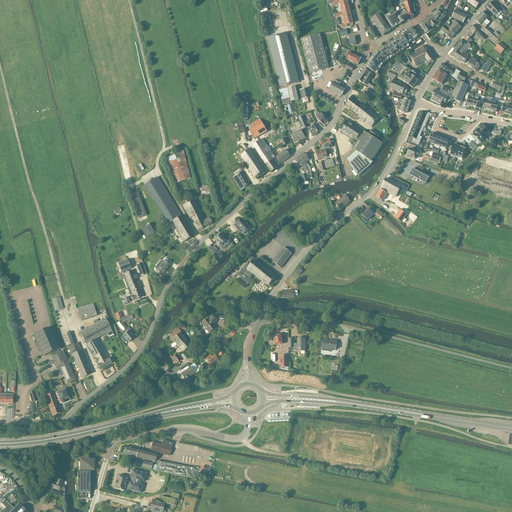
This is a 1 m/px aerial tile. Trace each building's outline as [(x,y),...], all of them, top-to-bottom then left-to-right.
[(458,7),(456,10),(461,13),(463,9),(467,0),(460,0),(457,6),(458,7)] [(468,0),(467,2),(476,8),(480,2),(478,0),(468,0)] [(404,4),(405,8),(410,19),(414,17),(410,2),(404,4)] [(492,2),(487,8),(494,16),(495,15),(497,18),(500,15),(502,14),(504,16),(507,13),(501,7),(500,9),(498,8),(492,2)] [(339,16),(342,15),(342,14),(350,12),(348,6),(341,8),(342,12),(339,13),(339,16)] [(397,13),(396,14),(398,17),(399,19),(402,17),(404,22),(410,19),(405,8),(397,12),(397,13)] [(437,10),(431,15),(433,17),(432,18),(434,20),(433,21),(437,24),(438,23),(436,20),(438,18),(439,19),(442,16),(444,15),(440,11),(439,12),(437,10)] [(466,16),(461,13),(456,10),(452,18),(463,23),(466,16)] [(481,13),(478,17),(488,25),(490,23),(486,20),(487,18),(481,13)] [(392,29),(389,25),(388,26),(380,14),(371,19),(382,36),(392,29)] [(398,19),(399,19),(398,17),(396,14),(391,17),(386,19),(386,20),(389,25),(392,29),(400,24),(398,19)] [(436,24),(437,24),(433,21),(434,20),(432,18),(433,17),(431,15),(420,24),(426,32),(430,30),(433,28),(433,27),(436,24)] [(351,17),(344,19),(342,20),(343,25),(341,25),(342,28),(347,27),(347,25),(353,23),(351,17)] [(474,20),(475,21),(481,26),(484,29),(488,25),(478,17),(474,20)] [(455,22),(450,27),(456,33),(461,27),(455,22)] [(456,33),(450,27),(447,23),(440,30),(451,39),(456,33)] [(368,29),(375,40),(379,38),(372,26),(368,29)] [(477,36),(480,33),(477,30),(472,26),(462,37),(467,42),(467,41),(470,44),(473,41),(470,38),(471,37),(471,36),(474,33),(477,36)] [(413,40),(417,37),(419,36),(413,27),(408,30),(411,35),(410,35),(413,40)] [(402,34),(403,36),(408,44),(413,40),(410,35),(411,35),(408,30),(402,34)] [(287,34),(267,39),(280,87),(299,82),(287,34)] [(320,34),(301,39),(309,74),(329,69),(320,34)] [(408,44),(403,36),(397,40),(397,39),(397,40),(402,47),(402,48),(404,47),(403,46),(408,44)] [(343,40),(345,49),(354,46),(351,37),(343,40)] [(391,43),(397,51),(398,51),(397,50),(402,47),(397,40),(397,39),(391,43)] [(472,47),(471,46),(467,43),(463,39),(462,40),(454,50),(459,54),(458,55),(466,61),(464,64),(467,66),(473,56),(470,54),(465,51),(468,48),(469,48),(470,49),(472,47)] [(499,42),(495,47),(502,53),(506,48),(499,42)] [(391,56),(392,55),(392,54),(396,51),(396,52),(397,51),(391,43),(386,47),(390,54),(391,56)] [(386,47),(385,46),(379,50),(385,58),(386,57),(390,54),(386,47)] [(416,67),(427,60),(428,63),(434,60),(425,46),(415,52),(415,53),(410,56),(416,67)] [(382,61),(381,60),(384,57),(385,58),(379,50),(374,55),(380,61),(381,62),(382,61)] [(460,62),(464,64),(466,61),(458,55),(459,54),(454,50),(450,56),(459,62),(460,62)] [(350,53),(346,59),(357,65),(361,59),(350,53)] [(380,61),(374,55),(373,55),(369,61),(377,66),(378,67),(379,65),(377,65),(380,61)] [(472,69),(477,63),(479,59),(473,56),(467,66),(470,68),(472,69)] [(377,66),(369,61),(366,67),(374,73),(375,71),(374,71),(377,66)] [(390,69),(389,70),(389,71),(397,74),(396,77),(402,81),(408,73),(410,74),(411,73),(412,71),(403,66),(398,61),(390,69)] [(481,65),(478,64),(477,63),(472,69),(477,72),(478,69),(485,73),(487,72),(492,63),(488,61),(486,65),(485,64),(482,63),(481,65)] [(439,69),(451,76),(452,74),(454,71),(442,64),(439,69)] [(357,80),(366,85),(372,89),(374,86),(368,82),(373,75),(364,69),(357,80)] [(412,71),(411,73),(416,78),(419,74),(414,69),(412,71)] [(447,76),(437,70),(432,80),(441,85),(444,79),(446,80),(447,78),(446,77),(447,76)] [(452,74),(451,76),(456,79),(457,79),(460,72),(456,70),(453,74),(452,74)] [(389,71),(387,77),(389,78),(390,83),(392,84),(393,81),(394,81),(395,80),(396,77),(397,74),(389,71)] [(460,72),(457,79),(464,83),(467,76),(460,72)] [(408,73),(402,81),(405,83),(411,75),(410,74),(408,73)] [(405,83),(412,88),(418,80),(411,75),(405,83)] [(392,84),(390,89),(402,94),(403,92),(406,94),(408,88),(405,87),(406,86),(394,81),(393,81),(392,84)] [(329,90),(341,96),(345,89),(333,82),(329,90)] [(455,97),(454,100),(461,103),(468,86),(458,82),(452,96),(455,97)] [(494,87),(494,88),(500,90),(502,85),(499,84),(496,83),(493,82),(491,86),(494,87)] [(312,86),(316,96),(321,95),(318,84),(312,86)] [(478,84),(477,89),(485,92),(486,87),(478,84)] [(299,100),(296,86),(287,88),(291,101),(299,100)] [(291,101),(287,88),(279,90),(282,105),(291,103),(291,101)] [(369,88),(366,92),(374,97),(377,93),(369,88)] [(299,90),(299,91),(301,99),(309,98),(307,89),(299,90)] [(433,96),(431,100),(440,105),(442,101),(445,102),(448,97),(449,97),(450,95),(440,89),(439,91),(435,89),(432,95),(433,96)] [(472,107),(475,97),(469,96),(469,94),(466,93),(465,100),(467,101),(466,106),(469,106),(469,107),(472,107)] [(344,107),(360,119),(368,108),(353,96),(344,107)] [(479,103),(482,104),(484,97),(481,96),(480,98),(475,97),(472,107),(476,108),(478,108),(479,103)] [(484,97),(482,104),(485,105),(484,110),(486,110),(486,111),(490,111),(492,101),(486,100),(487,98),(484,97)] [(404,99),(401,106),(409,109),(411,102),(404,99)] [(492,101),(490,111),(493,112),(496,112),(497,107),(500,108),(501,101),(498,100),(498,102),(492,101)] [(509,109),(510,105),(504,104),(504,102),(501,101),(500,108),(502,109),(501,114),(504,114),(504,115),(507,116),(509,109)] [(379,116),(368,108),(360,119),(371,127),(379,116)] [(420,112),(417,120),(426,124),(429,117),(430,117),(431,117),(432,114),(431,114),(426,113),(425,115),(420,112)] [(325,123),(328,120),(323,116),(319,114),(316,114),(317,119),(319,120),(323,125),(325,123)] [(417,120),(414,128),(422,132),(424,128),(425,128),(426,124),(417,120)] [(346,134),(352,125),(347,122),(341,131),(346,134)] [(262,123),(253,128),(249,130),(254,139),(267,132),(262,123)] [(308,129),(313,137),(316,135),(316,134),(315,134),(316,133),(320,130),(316,124),(311,127),(308,129)] [(346,134),(357,141),(363,133),(352,125),(346,134)] [(477,129),(477,130),(485,137),(490,133),(482,125),(478,130),(477,129)] [(414,128),(410,137),(413,139),(412,142),(419,145),(420,141),(422,138),(420,137),(422,132),(414,128)] [(301,130),(291,135),(295,143),(305,138),(301,130)] [(380,135),(372,130),(369,134),(377,140),(380,135)] [(473,135),(472,137),(476,141),(477,139),(480,142),(485,137),(477,130),(473,134),(472,134),(473,135)] [(363,133),(357,141),(352,149),(360,154),(350,163),(352,168),(358,175),(371,165),(372,162),(371,161),(382,144),(364,132),(363,133)] [(431,134),(428,142),(434,144),(437,136),(431,134)] [(437,136),(434,144),(440,147),(443,138),(437,136)] [(443,138),(440,147),(446,149),(449,140),(443,138)] [(281,164),(277,158),(276,159),(263,139),(253,145),(271,173),(280,166),(279,165),(281,164)] [(325,149),(325,150),(332,147),(329,140),(320,143),(323,150),(325,149)] [(451,151),(450,154),(456,156),(456,158),(460,147),(454,144),(453,147),(451,151)] [(460,147),(456,158),(458,159),(459,157),(463,158),(464,155),(466,156),(467,152),(465,151),(466,149),(460,147)] [(328,157),(325,150),(325,149),(323,150),(316,152),(318,160),(328,157)] [(419,154),(410,149),(407,155),(411,157),(410,158),(415,160),(417,155),(418,156),(419,154)] [(241,156),(249,168),(255,177),(264,171),(250,150),(241,156)] [(276,157),(277,158),(281,164),(290,157),(285,150),(276,157)] [(166,159),(176,184),(190,178),(183,151),(166,159)] [(308,165),(306,161),(309,159),(304,153),(300,157),(304,163),(306,165),(306,166),(308,169),(309,169),(310,179),(312,178),(311,168),(308,164),(308,165)] [(433,153),(431,158),(440,161),(442,156),(433,153)] [(306,171),(308,169),(306,166),(306,165),(304,163),(300,157),(295,160),(300,166),(302,164),(304,167),(303,167),(306,171)] [(333,159),(323,162),(319,162),(321,172),(325,171),(325,169),(334,167),(333,159)] [(483,165),(481,173),(489,175),(490,172),(487,171),(489,166),(483,165)] [(490,172),(489,175),(497,177),(499,169),(494,168),(493,172),(490,172)] [(429,178),(412,169),(409,175),(426,184),(425,183),(428,178),(429,178)] [(237,175),(232,178),(240,190),(241,190),(250,184),(242,172),(241,170),(236,173),(237,175)] [(502,175),(500,179),(509,181),(511,172),(511,171),(507,170),(505,176),(502,175)] [(171,222),(181,216),(158,177),(144,185),(168,224),(172,222),(171,222)] [(401,187),(386,178),(380,189),(386,192),(395,198),(401,187)] [(380,190),(376,197),(382,201),(386,194),(385,193),(386,192),(380,189),(380,190)] [(147,216),(137,193),(130,196),(139,219),(147,216)] [(340,210),(350,202),(346,195),(335,203),(340,210)] [(195,200),(183,206),(189,218),(191,217),(198,231),(212,224),(209,218),(204,220),(203,219),(204,218),(195,200)] [(367,221),(367,220),(374,214),(369,209),(362,215),(367,221)] [(394,217),(401,223),(407,215),(400,210),(394,217)] [(171,222),(172,222),(184,242),(193,236),(181,216),(171,222)] [(250,228),(242,218),(235,223),(236,224),(234,225),(240,233),(242,231),(244,233),(250,228)] [(152,223),(141,229),(146,238),(157,231),(152,223)] [(222,237),(220,234),(214,238),(217,242),(217,243),(219,246),(220,246),(223,250),(229,245),(230,243),(231,242),(226,237),(224,238),(223,237),(222,237)] [(213,254),(217,250),(212,245),(208,249),(213,254)] [(272,262),(281,268),(292,254),(284,248),(272,262)] [(120,273),(122,273),(127,271),(131,269),(127,260),(117,264),(120,273)] [(251,276),(253,274),(268,286),(276,276),(255,260),(252,264),(249,262),(242,270),(238,275),(248,283),(249,282),(249,281),(250,280),(250,279),(251,278),(251,277),(251,276)] [(157,265),(154,268),(156,270),(158,272),(158,273),(160,275),(161,275),(162,275),(165,271),(164,271),(165,269),(166,270),(170,266),(164,261),(162,263),(161,264),(159,262),(157,265)] [(136,265),(141,276),(148,274),(143,262),(136,265)] [(128,272),(127,271),(122,273),(123,274),(122,274),(127,288),(134,285),(133,284),(139,281),(134,270),(128,272)] [(134,285),(127,288),(132,301),(144,296),(139,281),(133,284),(134,285)] [(52,299),(55,311),(63,309),(60,297),(52,299)] [(93,304),(78,308),(82,321),(97,316),(93,304)] [(213,325),(217,320),(211,316),(208,319),(207,318),(201,324),(209,333),(215,328),(213,325)] [(86,344),(97,338),(112,331),(105,319),(79,332),(86,344)] [(122,333),(124,335),(123,336),(120,338),(124,342),(126,340),(128,342),(133,338),(129,332),(130,331),(128,328),(127,328),(121,321),(116,324),(123,332),(122,333)] [(75,380),(68,364),(62,350),(58,352),(57,349),(59,348),(50,328),(45,330),(45,329),(39,332),(34,335),(43,355),(49,353),(50,355),(50,356),(52,361),(48,362),(49,366),(53,364),(55,369),(56,369),(59,375),(63,374),(67,383),(75,380)] [(182,352),(190,346),(180,333),(181,332),(177,328),(173,331),(174,332),(170,336),(172,339),(182,352)] [(61,336),(66,347),(74,344),(70,332),(61,336)] [(281,335),(274,336),(275,345),(283,344),(282,339),(281,335)] [(320,343),(320,349),(322,349),(331,350),(336,351),(336,348),(338,349),(339,344),(337,344),(337,341),(333,341),(330,340),(328,340),(327,340),(328,338),(324,337),(323,343),(320,343)] [(111,364),(97,338),(86,344),(100,370),(111,364)] [(297,344),(294,344),(294,339),(288,339),(288,348),(294,348),(294,351),(297,351),(297,344)] [(91,374),(87,364),(78,342),(68,347),(81,378),(91,374)] [(164,371),(172,366),(165,354),(157,360),(164,371)] [(181,360),(177,354),(171,358),(175,364),(181,360)] [(213,354),(205,359),(210,365),(217,359),(213,354)] [(288,367),(288,356),(280,356),(280,368),(288,367)] [(181,374),(186,382),(191,379),(189,376),(194,373),(191,368),(189,369),(187,367),(184,370),(185,372),(181,374)] [(69,398),(65,389),(55,393),(59,403),(61,404),(63,403),(64,401),(63,401),(69,398)] [(45,396),(49,408),(52,416),(60,413),(53,393),(51,394),(50,391),(46,393),(47,395),(45,396)] [(157,453),(169,456),(173,443),(163,440),(162,444),(153,442),(150,452),(156,453),(157,453)] [(294,442),(292,451),(305,453),(306,447),(305,447),(305,444),(294,442)] [(124,450),(123,454),(132,456),(135,457),(137,449),(134,448),(133,449),(125,447),(124,450)] [(136,454),(135,457),(143,459),(154,462),(156,453),(150,452),(137,449),(136,454)] [(77,472),(77,498),(89,498),(89,499),(90,499),(90,483),(94,483),(93,472),(89,472),(89,470),(93,470),(93,461),(77,461),(77,468),(77,472),(79,472),(77,472)] [(141,468),(151,470),(152,464),(143,461),(141,468)] [(157,461),(155,471),(192,478),(194,468),(157,461)] [(126,484),(127,479),(117,476),(114,488),(123,491),(124,488),(127,488),(126,489),(140,493),(142,485),(140,485),(141,481),(143,482),(146,474),(132,470),(130,478),(132,479),(131,482),(129,482),(128,485),(126,484)] [(61,485),(63,481),(57,479),(55,483),(52,482),(50,488),(53,489),(51,493),(58,496),(60,492),(60,491),(59,491),(60,489),(63,490),(64,486),(61,485)] [(7,498),(7,499),(10,504),(19,500),(15,494),(7,498)] [(152,500),(152,503),(151,505),(147,505),(147,507),(151,507),(150,511),(152,511),(161,511),(164,503),(173,506),(175,500),(162,497),(161,502),(152,500)] [(26,511),(18,504),(15,507),(13,509),(5,500),(1,503),(5,508),(9,511),(26,511)]
